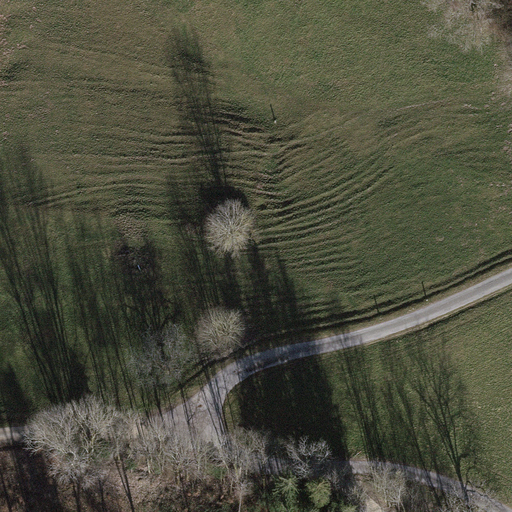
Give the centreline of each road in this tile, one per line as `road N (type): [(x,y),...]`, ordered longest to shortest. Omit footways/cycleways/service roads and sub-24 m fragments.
road 1 (unclassified): [(505,511),(464,490),(387,468),(245,459),(224,445),(211,418),(218,389),(247,366),(411,321),(511,274)]
road 2 (track): [(211,418),(0,439)]
